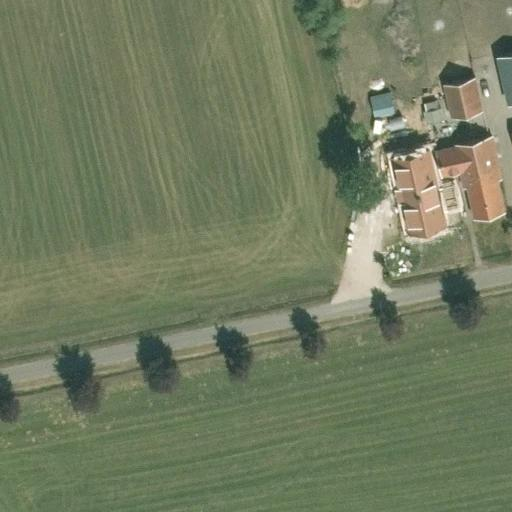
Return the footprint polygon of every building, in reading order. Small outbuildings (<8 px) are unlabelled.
[(509,104),(511,102),(511,51),(498,55),(509,104)] [(451,116),(482,110),(475,77),(443,83),(451,116)] [(370,96),(374,116),(394,112),(390,92),(370,96)] [(423,110),(426,122),(444,119),(441,107),(423,110)] [(501,177),(494,146),(492,136),(453,145),(454,147),(437,151),(442,173),(459,169),(463,186),(467,185),(474,217),(505,210),(498,178),(501,177)] [(429,149),(394,157),(401,189),(398,190),(401,200),(403,199),(411,231),(446,223),(443,212),(432,161),(429,149)]
